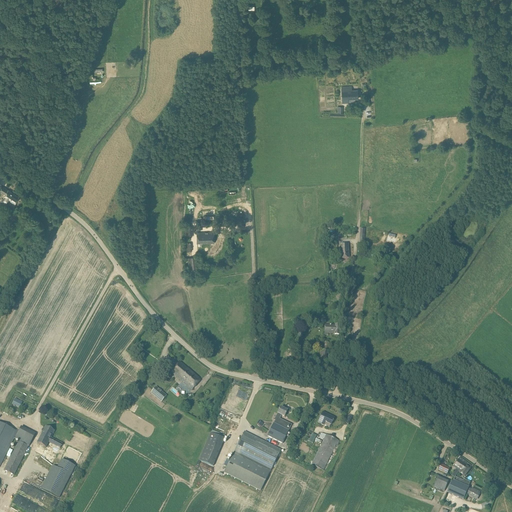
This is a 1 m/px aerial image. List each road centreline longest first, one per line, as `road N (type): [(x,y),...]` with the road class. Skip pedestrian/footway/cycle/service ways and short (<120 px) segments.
road 1 (unclassified): [(511,484),(398,413),(206,364),(155,317),(90,228),(0,158)]
road 2 (unknown): [(240,0),(249,181),(151,189),(148,277),(133,291)]
road 3 (track): [(107,0),(50,196)]
road 4 (unknown): [(250,223),(259,380)]
